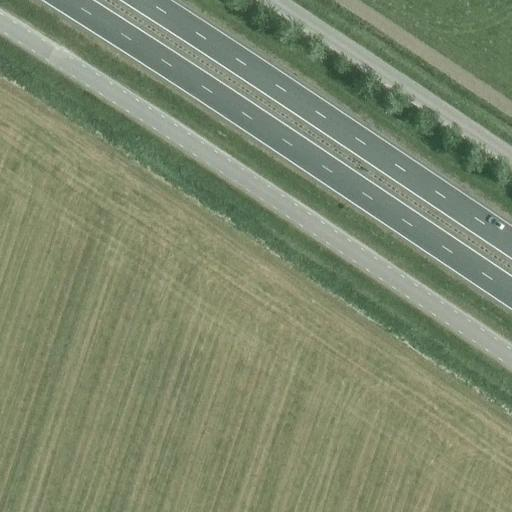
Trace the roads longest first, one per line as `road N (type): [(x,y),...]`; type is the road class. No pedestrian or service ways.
road 1 (unclassified): [(0,25),(511,363)]
road 2 (trunk): [(52,0),(511,301)]
road 3 (trunk): [(511,247),(138,0)]
road 4 (unclassified): [(511,158),(271,0)]
